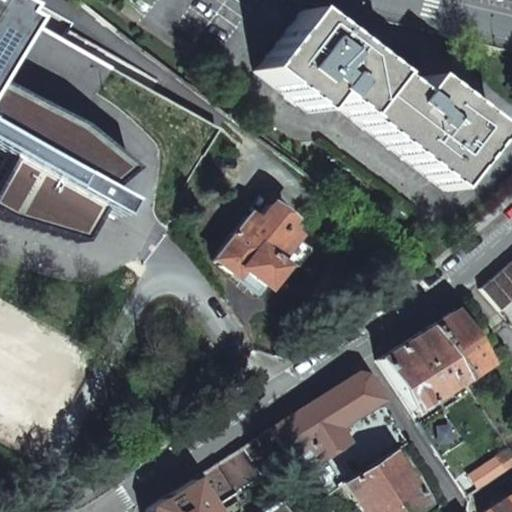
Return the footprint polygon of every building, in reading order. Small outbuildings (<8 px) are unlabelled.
[(0,0),(0,157),(10,163),(0,181),(0,214),(5,217),(78,237),(91,207),(114,215),(121,200),(97,186),(117,169),(69,131),(0,96),(0,55),(19,20),(10,15),(13,8),(0,0)] [(320,97),(444,191),(490,132),(455,105),(420,78),(407,95),(299,12),(253,72),(307,114),(320,97)] [(210,259),(210,262),(253,294),(258,287),(258,288),(262,288),(281,263),(289,268),(292,268),(303,253),(303,249),(289,239),(291,236),(280,227),(284,221),(265,206),(252,220),(244,215),(210,259)] [(487,301),(496,312),(511,298),(511,259),(477,290),(487,301)] [(459,379),(460,381),(484,365),(449,313),(437,321),(425,328),(459,379)] [(374,361),(408,413),(459,379),(425,328),(399,345),(374,361)] [(288,461),(291,466),(309,454),(314,462),(343,444),(333,429),(376,401),(361,377),(352,375),(310,403),(267,430),(288,461)] [(131,436),(142,452),(166,436),(156,421),(131,436)] [(188,481),(208,511),(288,461),(267,430),(188,481)] [(470,474),(479,487),(511,464),(511,458),(506,449),(470,474)] [(314,502),(332,490),(314,462),(309,454),(291,466),(303,485),(314,502)] [(408,511),(419,505),(386,454),(339,485),(354,508),(348,511),(408,511)] [(208,511),(188,481),(144,509),(143,511),(208,511)] [(320,511),(314,502),(303,485),(260,511),(320,511)] [(511,511),(511,491),(480,511),(511,511)]
